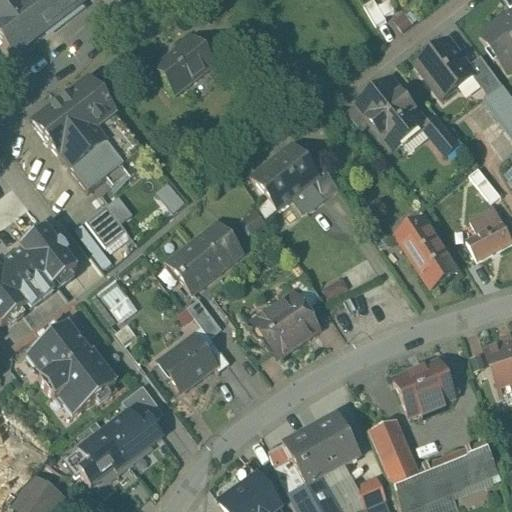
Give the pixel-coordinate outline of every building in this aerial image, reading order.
[(74,0),(0,0),(0,46),(11,61),(43,36),(80,8),(74,0)] [(377,9),(373,2),(363,8),(375,29),(385,23),(383,19),(377,9)] [(387,3),(377,9),(383,19),(393,13),(387,3)] [(243,5),(225,17),(231,26),(249,15),(243,5)] [(511,70),(511,13),(478,38),(505,75),(511,70)] [(190,40),(150,71),(172,99),(212,68),(190,40)] [(447,43),(415,68),(441,103),(473,80),(474,79),(467,70),(447,43)] [(501,89),(480,60),(467,70),(474,79),(473,80),(487,99),(501,89)] [(423,124),(389,83),(357,109),(390,151),(423,124)] [(83,86),(30,127),(34,132),(57,162),(58,161),(58,160),(92,134),(112,119),(85,84),(83,86)] [(511,103),(501,89),(487,99),(483,102),(511,140),(511,103)] [(112,119),(92,134),(120,170),(140,155),(112,119)] [(456,143),(437,120),(425,129),(444,153),(456,143)] [(92,134),(58,160),(58,161),(86,196),(120,170),(92,134)] [(290,150),(250,182),(275,213),(309,187),(315,182),(309,174),(290,150)] [(337,193),(319,167),(309,174),(315,182),(309,187),(323,204),(337,193)] [(104,210),(83,226),(103,252),(124,236),(104,210)] [(476,239),(465,245),(475,265),(511,245),(493,211),(468,224),(476,239)] [(457,275),(423,222),(396,240),(430,292),(457,275)] [(215,227),(168,265),(191,294),(239,257),(215,227)] [(17,255),(0,268),(0,330),(25,311),(28,315),(50,298),(47,294),(74,273),(43,233),(16,253),(17,255)] [(318,304),(301,279),(284,290),(291,299),(292,299),(303,315),(318,304)] [(113,282),(96,296),(119,325),(137,310),(113,282)] [(291,299),(252,325),(255,329),(252,331),(250,337),(254,342),(260,344),(264,341),(276,360),(316,334),(303,315),(292,299),(291,299)] [(218,333),(196,304),(184,312),(207,342),(218,333)] [(88,356),(66,327),(28,356),(28,357),(24,360),(40,380),(36,383),(51,403),(55,400),(70,420),(74,417),(75,418),(94,404),(97,408),(107,400),(104,396),(113,389),(112,388),(115,386),(91,354),(88,356)] [(191,341),(161,364),(172,378),(167,382),(178,396),(212,371),(213,370),(201,355),(191,341)] [(511,344),(511,341),(499,344),(501,350),(484,355),(500,402),(501,402),(503,406),(511,403),(511,344)] [(227,368),(211,347),(201,355),(213,370),(212,371),(216,377),(227,368)] [(436,366),(391,384),(406,420),(418,415),(420,419),(440,411),(439,407),(450,402),(436,366)] [(126,470),(152,451),(126,415),(100,434),(126,470)] [(334,420),(280,449),(303,492),(320,482),(354,464),(355,459),(334,420)] [(393,425),(366,436),(379,467),(386,483),(386,482),(414,471),(393,425)] [(100,489),(126,470),(100,434),(74,453),(100,489)] [(414,471),(386,482),(393,500),(398,511),(408,511),(497,476),(484,443),(414,471)] [(336,511),(320,482),(303,492),(280,449),(266,457),(275,481),(291,511),(336,511)] [(371,483),(352,491),(361,511),(364,511),(393,500),(386,482),(386,483),(379,467),(367,473),(371,483)] [(17,502),(11,511),(12,511),(53,511),(61,502),(32,481),(17,502)] [(275,511),(255,482),(217,508),(219,511),(275,511)]
